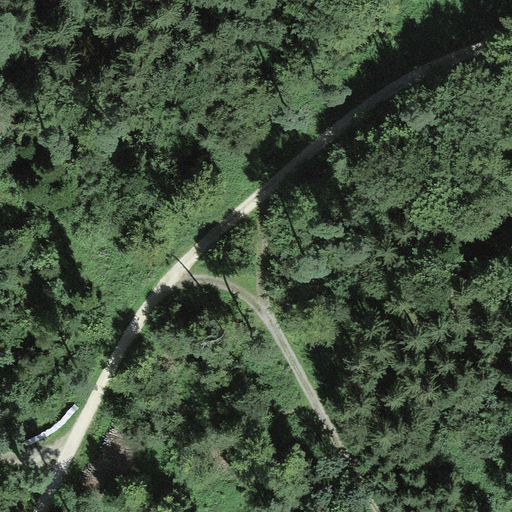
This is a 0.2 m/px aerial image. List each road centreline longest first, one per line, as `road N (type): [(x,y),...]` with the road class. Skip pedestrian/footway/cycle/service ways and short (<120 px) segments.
road 1 (track): [(511,36),(430,64),(266,190),(162,286),(60,459),(39,511)]
road 2 (track): [(266,190),(264,325),(162,286)]
road 3 (track): [(264,325),(379,511)]
